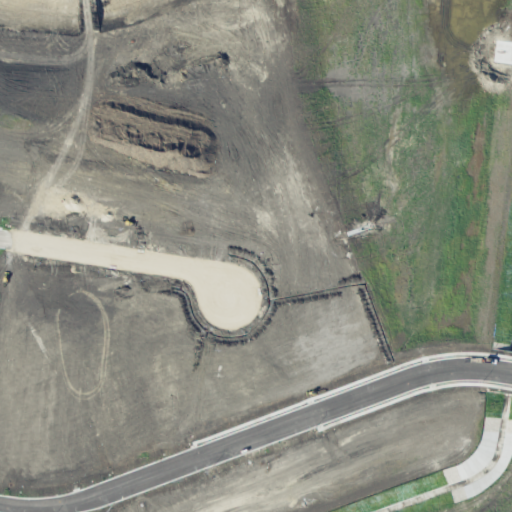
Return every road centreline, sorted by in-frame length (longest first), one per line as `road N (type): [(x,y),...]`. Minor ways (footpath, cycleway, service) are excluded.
road 1 (residential): [(0,503),(66,506),(410,379),(448,368),(511,371)]
road 2 (residential): [(234,297),(182,270),(0,240)]
